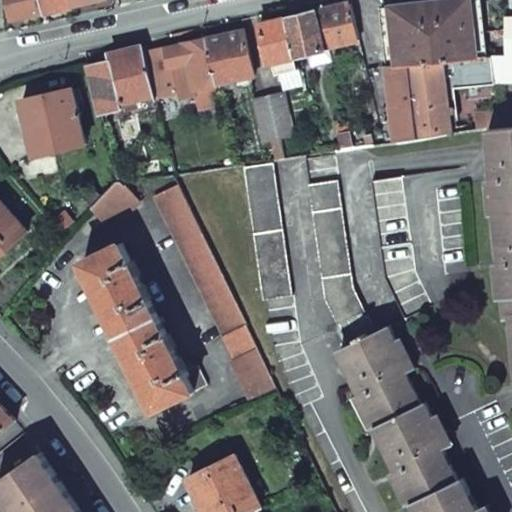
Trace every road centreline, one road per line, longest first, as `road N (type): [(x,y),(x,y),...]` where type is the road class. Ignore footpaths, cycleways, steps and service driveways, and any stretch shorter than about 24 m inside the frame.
road 1 (residential): [(268,0),(0,62)]
road 2 (residential): [(121,511),(81,451),(0,360)]
road 3 (unknown): [(511,509),(452,369)]
